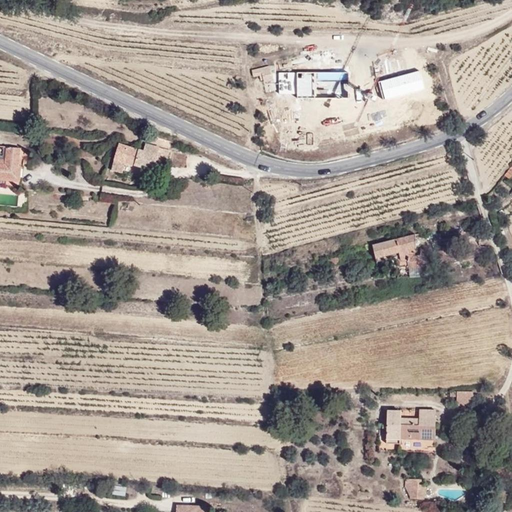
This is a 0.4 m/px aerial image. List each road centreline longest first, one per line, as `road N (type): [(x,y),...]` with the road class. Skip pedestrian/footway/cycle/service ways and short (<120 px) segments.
road 1 (tertiary): [(0,42),(277,167),(322,169),(428,144),(481,119),(511,93)]
road 2 (track): [(2,0),(100,26),(333,42),(465,34),(511,11)]
